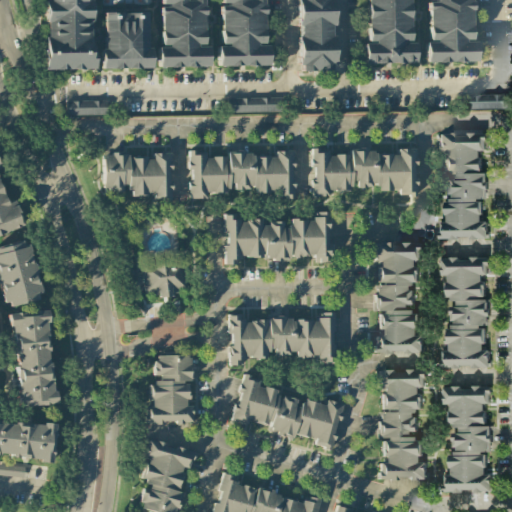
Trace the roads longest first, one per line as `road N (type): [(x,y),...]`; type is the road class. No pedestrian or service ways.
road 1 (tertiary): [(106,511),(111,335),(83,221),(6,0)]
road 2 (tertiary): [(0,75),(60,238),(82,339),(84,441)]
